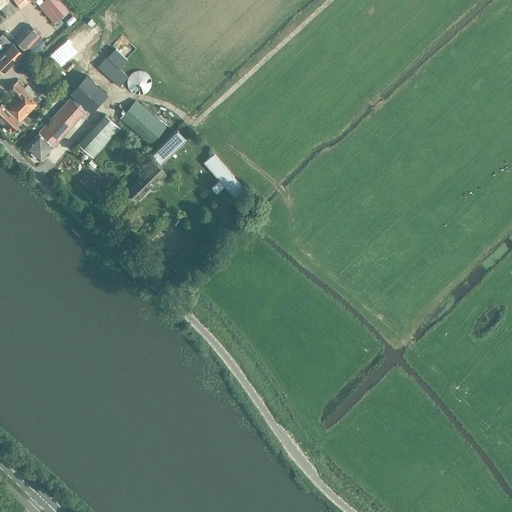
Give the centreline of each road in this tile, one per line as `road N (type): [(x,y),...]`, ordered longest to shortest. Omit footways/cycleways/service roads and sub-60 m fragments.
road 1 (unclassified): [(0,135),(218,348),(320,486),(350,511)]
road 2 (track): [(331,0),(194,120),(150,98),(115,94),(37,174)]
